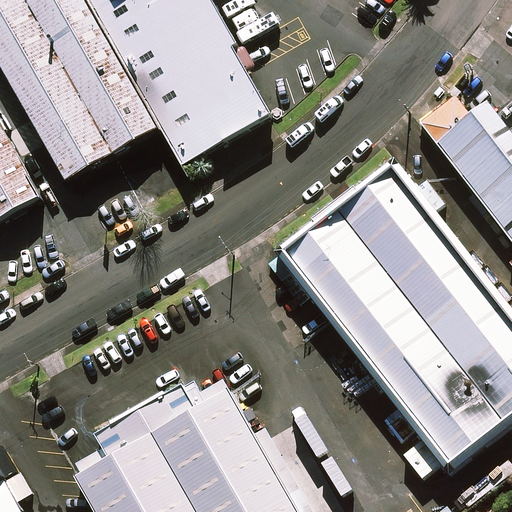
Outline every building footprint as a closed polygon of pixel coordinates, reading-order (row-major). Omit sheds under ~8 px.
[(0,0),(0,62),(70,180),(161,128),(87,0),(0,0)] [(181,163),(267,119),(205,0),(87,0),(161,128),(181,163)] [(437,148),(511,242),(511,143),(486,110),(437,148)] [(0,225),(47,197),(0,119),(0,225)] [(511,334),(389,179),(289,257),(451,463),(511,415),(511,334)] [(301,511),(232,394),(213,405),(199,380),(99,438),(114,462),(79,482),(96,511),(301,511)] [(402,459),(369,409),(350,421),(383,472),(402,459)] [(23,511),(0,472),(0,511),(23,511)]
